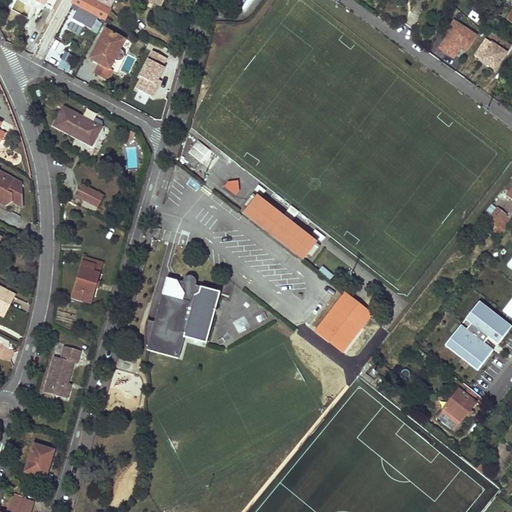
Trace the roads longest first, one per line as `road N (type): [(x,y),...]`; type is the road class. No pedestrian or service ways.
road 1 (residential): [(53,511),(163,143)]
road 2 (residential): [(3,70),(33,140),(47,237),(42,293),(10,399)]
road 3 (residential): [(347,0),(511,115)]
road 4 (residential): [(163,143),(140,122),(38,70),(3,70)]
road 5 (residential): [(163,143),(199,0)]
